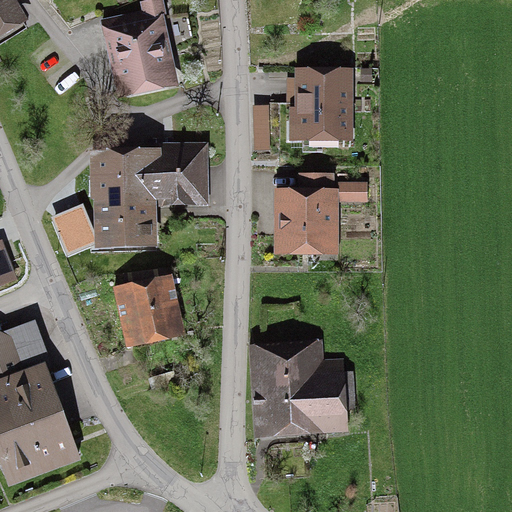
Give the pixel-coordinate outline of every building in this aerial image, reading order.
[(26,27),(9,0),(0,0),(0,32),(5,29),(10,37),(26,27)] [(143,4),(145,13),(103,22),(106,39),(115,37),(126,88),(167,80),(159,43),(169,41),(161,0),(143,4)] [(346,133),(347,78),(301,78),(301,133),(346,133)] [(99,161),(101,244),(149,242),(148,198),(199,197),(198,146),(185,144),(185,155),(102,157),(99,161)] [(282,198),(282,248),(331,247),(330,176),(301,176),(301,197),(282,198)] [(340,199),(366,199),(366,185),(340,185),(340,199)] [(125,274),(127,287),(114,290),(125,339),(126,339),(174,329),(165,287),(173,285),(170,269),(125,274)] [(0,334),(0,356),(14,352),(10,339),(0,334)] [(251,355),(250,356),(255,429),(327,424),(327,432),(340,432),(339,409),(354,408),(352,374),(343,374),(342,360),(323,362),(321,340),(307,341),(308,351),(251,355)] [(174,371),(149,378),(153,391),(177,383),(174,371)] [(0,441),(1,444),(0,443),(0,456),(8,478),(57,459),(59,465),(78,458),(74,446),(69,448),(41,372),(0,386),(0,441)]
